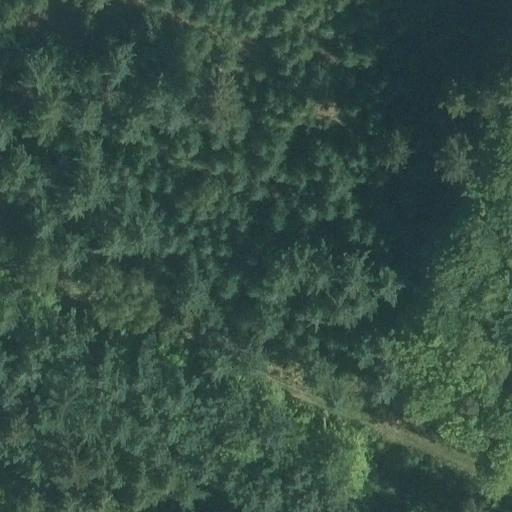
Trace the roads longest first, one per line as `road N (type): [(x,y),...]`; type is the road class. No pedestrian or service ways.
road 1 (track): [(0,289),(359,432)]
road 2 (track): [(368,406),(511,61)]
road 3 (track): [(359,432),(511,492)]
